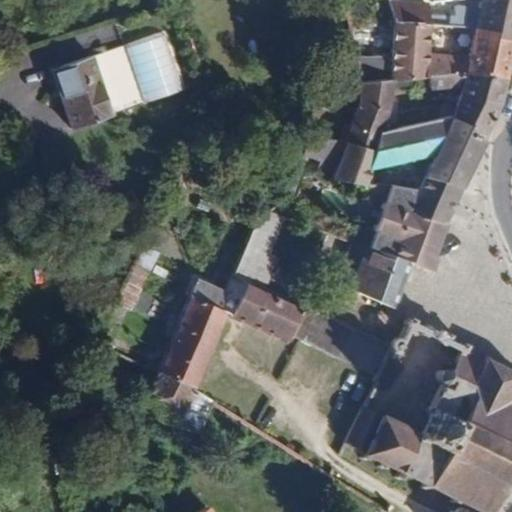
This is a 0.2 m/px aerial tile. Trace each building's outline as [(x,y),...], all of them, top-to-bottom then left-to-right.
[(493,40),(511,40),(511,0),(478,0),(473,21),(427,16),(427,5),(388,1),(394,25),(446,27),(471,28),(493,30),(493,40)] [(392,80),(423,77),(425,57),(426,37),(446,39),(446,27),(394,25),(390,81),(392,80)] [(462,73),(504,80),(511,41),(511,40),(493,40),(493,30),(471,28),(466,56),(444,57),(444,75),(462,73)] [(49,67),(69,125),(110,111),(90,54),(49,67)] [(426,77),(444,75),(444,57),(425,57),(423,77),(426,77)] [(466,134),(480,140),(489,122),(498,105),(504,80),(462,73),(444,75),(426,77),(427,87),(458,84),(450,118),(469,125),(466,134)] [(350,120),(343,141),(342,144),(371,152),(378,132),(382,121),(386,109),(392,80),(390,81),(359,83),(357,92),(355,103),(350,120)] [(332,173),(330,180),(360,185),(363,184),(367,169),(429,156),(413,187),(410,187),(409,190),(402,213),(403,213),(437,221),(439,219),(454,191),(480,140),(466,134),(469,125),(450,118),(447,117),(378,132),(371,152),(342,144),(332,173)] [(343,141),(306,140),(302,155),(301,158),(317,162),(316,167),(332,173),(342,144),(343,141)] [(147,192),(148,190),(143,181),(96,204),(102,221),(147,199),(146,197),(146,195),(147,192)] [(146,195),(146,197),(147,199),(147,201),(148,203),(149,205),(150,206),(152,208),(153,208),(154,209),(156,209),(158,210),(160,210),(162,210),(164,209),(166,209),(168,207),(170,206),(171,204),(172,203),(173,201),(173,199),(174,196),(173,194),(173,192),(172,190),(171,188),(169,187),(168,185),(166,184),(165,184),(164,184),(162,183),(160,183),(158,183),(156,184),(154,184),(152,186),(150,187),(149,189),(148,190),(147,192),(146,195)] [(428,257),(442,221),(439,219),(437,221),(403,213),(402,213),(409,190),(390,185),(388,188),(373,186),(367,204),(376,208),(369,230),(372,231),(394,239),(392,244),(428,257)] [(92,343),(95,344),(154,219),(158,210),(156,209),(154,209),(153,208),(92,343)] [(237,251),(228,275),(261,290),(273,260),(264,256),(280,219),(264,213),(251,219),(237,251)] [(372,231),(366,247),(403,262),(423,269),(428,257),(392,244),(394,239),(372,231)] [(353,243),(353,245),(347,262),(355,265),(346,288),(388,307),(403,262),(366,247),(353,243)] [(192,281),(152,373),(187,388),(221,313),(230,316),(230,318),(282,343),(286,335),(370,377),(373,377),(389,350),(388,349),(387,343),(351,327),(334,321),(261,290),(228,275),(218,293),(192,281)] [(404,321),(402,321),(400,325),(402,326),(394,341),(391,339),(387,343),(388,349),(389,350),(396,353),(400,344),(407,329),(423,336),(427,327),(423,324),(419,323),(417,328),(409,324),(410,321),(405,318),(404,321)] [(448,499),(446,502),(452,505),(454,501),(458,503),(475,511),(488,511),(486,511),(499,484),(503,487),(506,481),(501,479),(511,456),(511,371),(510,370),(508,375),(485,363),(487,358),(482,355),(480,359),(461,350),(463,346),(457,343),(455,347),(442,341),(445,336),(439,333),(435,342),(453,352),(444,370),(436,366),(434,369),(429,379),(432,380),(437,383),(425,407),(419,403),(416,409),(424,413),(414,433),(378,414),(364,442),(358,453),(355,458),(361,461),(364,457),(375,462),(372,467),(379,471),(381,466),(392,471),(389,477),(397,481),(400,475),(419,485),(417,488),(423,491),(425,487),(448,499)] [(180,407),(201,416),(208,401),(187,388),(152,373),(138,399),(180,428),(181,426),(185,420),(176,415),(180,407)] [(158,511),(165,511),(88,390),(86,388),(81,390),(158,511)] [(181,426),(194,432),(201,416),(180,407),(176,415),(185,420),(181,426)] [(358,453),(364,442),(344,432),(339,443),(358,453)] [(475,511),(458,503),(453,511),(449,511),(447,510),(445,511),(475,511)]
